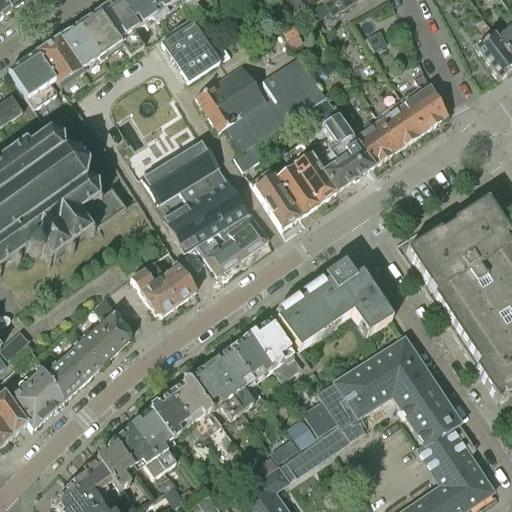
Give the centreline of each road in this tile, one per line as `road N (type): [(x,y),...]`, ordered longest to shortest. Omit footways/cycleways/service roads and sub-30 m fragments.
road 1 (residential): [(2,502),(151,360),(348,221)]
road 2 (unknown): [(114,143),(113,107),(147,79),(166,81),(289,263)]
road 3 (residential): [(348,221),(511,477)]
road 4 (residential): [(471,136),(403,0)]
road 5 (residential): [(348,221),(471,136)]
